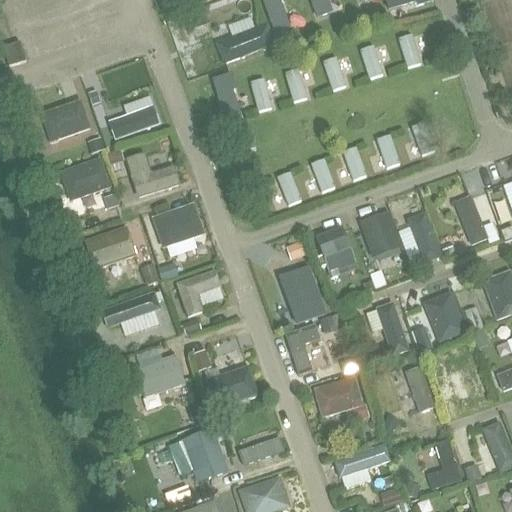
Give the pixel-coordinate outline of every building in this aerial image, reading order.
[(260,0),(274,36),(288,30),(277,0),(260,0)] [(326,0),(310,0),(317,20),(332,15),(326,0)] [(385,0),(389,13),(431,0),(385,0)] [(202,9),(189,14),(195,29),(208,24),(202,9)] [(275,49),(267,28),(219,46),(227,68),(275,49)] [(398,41),(407,70),(420,66),(411,37),(398,41)] [(25,64),(20,45),(3,50),(9,69),(25,64)] [(382,77),(372,48),(359,53),(369,82),(382,77)] [(332,93),(345,89),(335,60),(323,64),(332,93)] [(298,73),(285,77),(294,105),(306,101),(298,73)] [(227,78),(210,83),(223,124),(240,119),(227,78)] [(263,81),(250,85),(257,114),(271,110),(263,81)] [(41,116),(51,143),(89,130),(79,103),(41,116)] [(113,131),(151,118),(146,103),(108,116),(113,131)] [(422,161),(435,156),(424,124),(411,129),(422,161)] [(386,171),(399,166),(388,137),(376,141),(386,171)] [(353,182),(365,178),(355,150),(342,154),(353,182)] [(126,164),(138,199),(178,186),(172,170),(151,177),(145,158),(126,164)] [(323,161),(311,166),(322,195),(334,190),(323,161)] [(62,175),(71,202),(109,189),(100,162),(62,175)] [(288,208),(301,203),(289,174),(277,179),(288,208)] [(486,242),(470,200),(454,206),(471,248),(486,242)] [(167,216),(153,221),(163,249),(203,235),(193,207),(167,216)] [(376,259),(378,264),(399,256),(398,252),(402,251),(388,214),(362,224),(374,260),(376,259)] [(419,261),(422,260),(425,265),(440,260),(423,217),(408,223),(415,240),(404,244),(410,259),(413,258),(415,262),(419,261)] [(339,224),(312,235),(328,277),(355,267),(339,224)] [(135,257),(125,231),(85,245),(95,272),(135,257)] [(298,262),(314,257),(311,247),(295,253),(298,262)] [(177,278),(173,266),(158,270),(162,282),(177,278)] [(308,270),(280,280),(298,327),(319,319),(325,317),(308,270)] [(482,283),(497,324),(511,318),(511,281),(509,274),(482,283)] [(201,314),(196,298),(220,290),(214,275),(176,288),(187,319),(201,314)] [(159,311),(154,296),(153,294),(101,312),(108,329),(122,324),(159,311)] [(440,346),(465,336),(449,296),(424,306),(440,346)] [(376,312),(377,314),(366,318),(372,335),(383,331),(392,357),(407,352),(391,307),(376,312)] [(328,316),(325,317),(319,319),(325,335),(334,332),(328,316)] [(321,341),(316,328),(298,334),(286,338),(290,352),(299,380),(312,375),(303,347),(321,341)] [(106,349),(93,353),(98,365),(110,361),(106,349)] [(211,349),(199,353),(206,375),(219,371),(211,349)] [(247,356),(227,361),(230,372),(250,366),(247,356)] [(163,364),(136,373),(145,399),(182,386),(174,360),(162,364),(163,364)] [(418,367),(404,372),(419,414),(433,409),(418,367)] [(460,372),(472,406),(485,401),(472,367),(460,372)] [(246,370),(220,380),(206,385),(216,411),(256,397),(246,370)] [(511,372),(497,378),(503,393),(511,389),(511,372)] [(322,419),(361,407),(354,381),(315,393),(322,419)] [(511,471),(511,459),(499,427),(482,433),(499,476),(511,471)] [(181,441),(197,485),(226,475),(210,430),(181,441)] [(284,456),(279,441),(239,454),(245,469),(284,456)] [(427,479),(432,492),(461,483),(456,467),(449,444),(435,448),(443,474),(427,479)] [(372,484),(368,473),(390,466),(385,449),(335,466),(340,482),(344,494),(372,484)] [(394,485),(391,477),(381,480),(384,489),(394,485)] [(279,511),(289,509),(279,482),(240,495),(245,511),(279,511)] [(415,500),(419,489),(410,485),(406,497),(415,500)]
